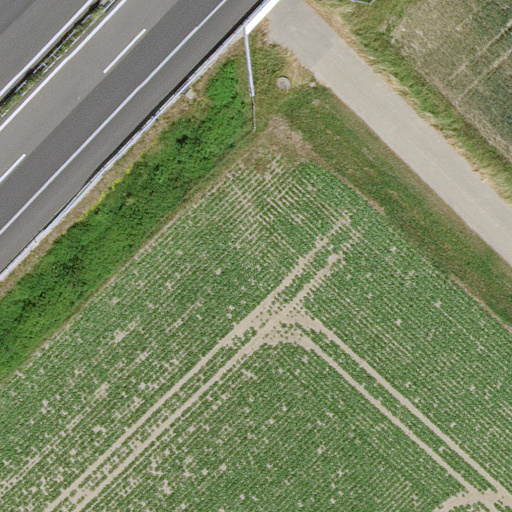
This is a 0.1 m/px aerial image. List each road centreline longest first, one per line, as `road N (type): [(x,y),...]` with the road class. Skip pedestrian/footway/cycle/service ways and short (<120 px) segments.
road 1 (track): [(275,0),(511,230)]
road 2 (motorway): [(0,183),(174,0)]
